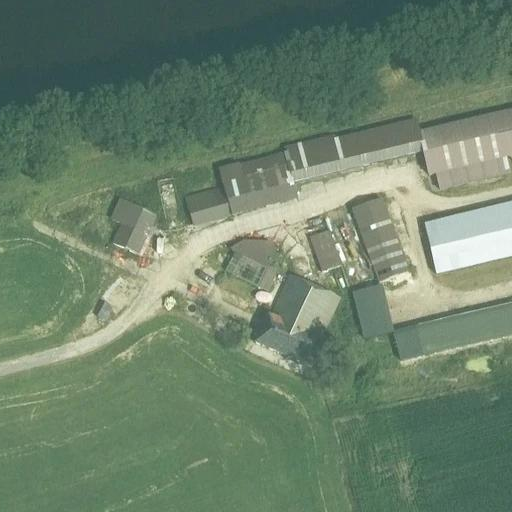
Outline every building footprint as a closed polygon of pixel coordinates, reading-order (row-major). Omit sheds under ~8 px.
[(183,199),(193,229),(231,218),(298,202),(294,186),(422,155),(428,178),(511,157),(511,110),(421,132),(417,116),(400,120),(401,123),(336,139),(335,136),(281,149),(284,158),(240,169),(239,164),(218,171),(222,188),(183,199)] [(112,246),(139,257),(156,217),(121,201),(112,222),(120,225),(112,246)] [(511,205),(422,227),(434,275),(511,254),(511,205)] [(395,221),(363,234),(383,284),(415,270),(395,221)] [(329,232),(309,239),(322,273),(341,266),(329,232)] [(266,270),(276,250),(274,244),(239,244),(230,249),(233,254),(266,270)] [(155,274),(175,260),(165,247),(146,261),(155,274)] [(278,295),(285,274),(273,271),(267,292),(278,295)] [(256,345),(311,370),(324,340),(322,338),(339,300),(288,278),(271,318),(268,317),(256,345)] [(362,342),(391,335),(380,288),(351,295),(362,342)]
